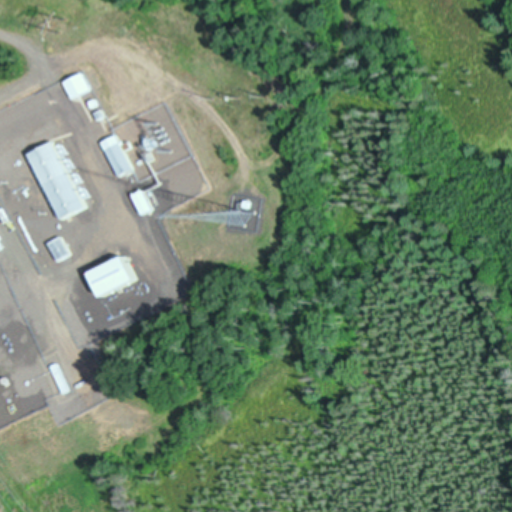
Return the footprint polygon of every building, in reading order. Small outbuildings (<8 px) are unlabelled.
[(94,93),(86,76),(68,85),(76,102),(94,93)] [(105,145),(119,180),(135,174),(121,138),(105,145)] [(90,212),(59,145),(34,157),(64,223),(90,212)] [(71,257),(64,241),(52,246),(60,262),(71,257)] [(141,283),(129,260),(96,277),(108,301),(141,283)]
